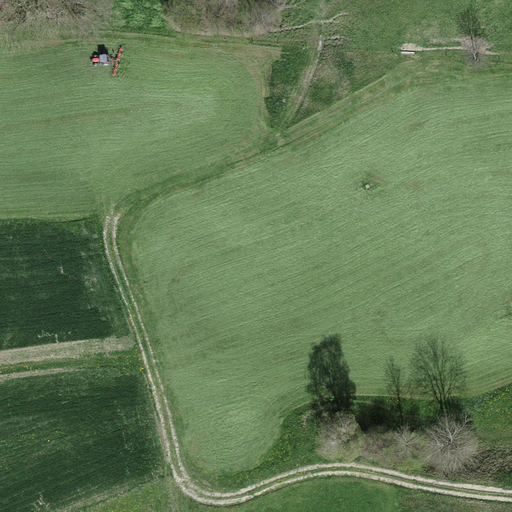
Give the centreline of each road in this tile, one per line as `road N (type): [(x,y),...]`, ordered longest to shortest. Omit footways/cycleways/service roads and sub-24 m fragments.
road 1 (track): [(511,499),(344,472),(235,500),(199,494),(179,479),(107,240),(117,212),(146,193),(253,154),(280,124),(303,79),(317,0)]
road 2 (track): [(148,376),(121,364),(56,366),(0,379)]
